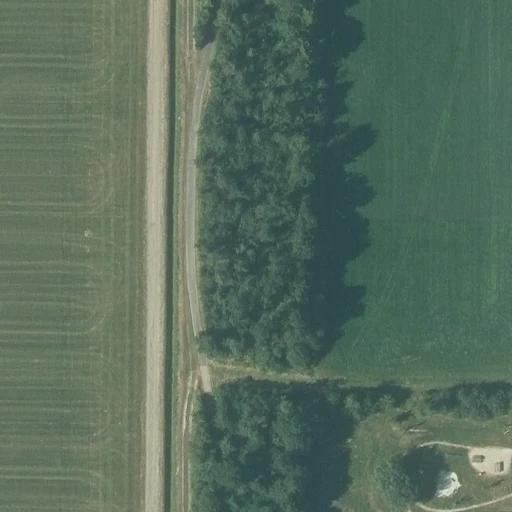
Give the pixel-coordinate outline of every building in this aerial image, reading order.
[(358,6),(357,29),(396,29),(396,6),(358,6)] [(357,29),(357,52),(396,53),(396,29),(357,29)] [(357,86),(357,110),(402,111),(402,73),(371,72),(371,86),(357,86)] [(357,110),(357,135),(371,135),(371,149),(402,149),(402,111),(357,110)] [(356,174),(356,198),(402,199),(402,200),(406,200),(406,163),(375,163),(375,175),(356,174)] [(356,198),(356,222),(375,223),(375,235),(402,235),(402,200),(402,199),(356,198)] [(369,309),(368,325),(372,325),(372,341),(370,341),(370,343),(403,343),(403,341),(400,341),(401,320),(416,320),(417,288),(399,287),(399,293),(370,293),(370,295),(373,295),(373,309),(369,309)]
